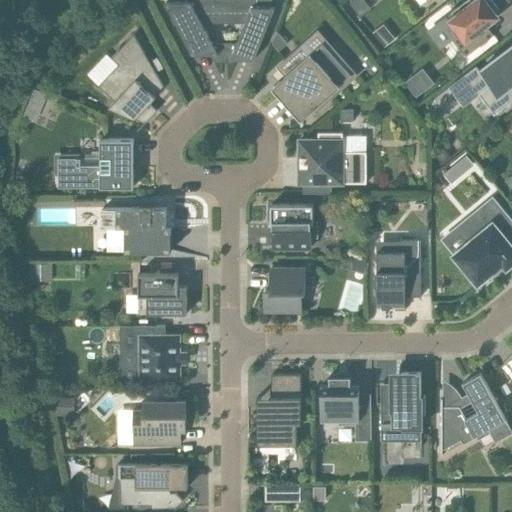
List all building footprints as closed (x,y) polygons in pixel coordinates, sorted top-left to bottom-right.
[(270,6),(272,0),(182,0),(183,2),(166,2),(193,54),(206,47),(210,54),(214,54),(216,58),(231,58),(230,59),(239,59),(241,53),(254,59),(276,6),(270,6)] [(371,9),(364,0),(354,0),(349,4),(359,17),(371,9)] [(500,10),(491,0),(476,0),(472,3),(470,0),(467,0),(452,12),(453,13),(454,12),(456,16),(450,20),(460,33),(453,38),(466,55),(465,56),(466,57),(494,35),(494,34),(488,38),(482,31),(483,30),(482,29),(498,16),(495,13),(498,11),(499,11),(500,10)] [(280,50),(288,43),(278,32),(273,43),(280,50)] [(155,95),(164,85),(134,33),(112,57),(119,63),(99,85),(115,100),(109,106),(146,123),(158,110),(146,98),(150,93),(155,98),(156,96),(155,95)] [(346,79),(326,57),(332,52),(318,35),(283,66),(288,73),(278,82),(291,97),(286,102),(301,120),(352,75),(351,74),(346,79)] [(511,46),(480,71),(491,85),(479,94),(495,115),(511,101),(511,46)] [(434,83),(423,69),(405,83),(416,97),(434,83)] [(28,114),(43,119),(51,92),(37,87),(28,114)] [(353,121),(353,109),(342,108),(341,120),(353,121)] [(300,183),(304,183),(304,190),(332,191),(332,183),(367,183),(367,152),(367,136),(343,136),(343,133),(319,133),(319,140),(300,140),(300,159),(300,183)] [(134,187),(134,139),(101,139),(101,165),(81,165),(81,158),(59,158),(59,187),(134,187)] [(452,158),(443,147),(434,155),(442,166),(452,158)] [(457,180),(479,160),(471,152),(449,172),(457,180)] [(507,268),(511,264),(511,220),(494,198),(473,214),(476,217),(463,228),(472,239),(453,254),(478,285),(503,264),(507,268)] [(314,222),(314,204),(271,204),(272,223),(274,223),(273,248),(312,247),(312,237),(318,237),(318,221),(314,222)] [(152,208),(152,205),(141,205),(141,208),(103,208),(104,227),(126,227),(126,252),(171,251),(171,225),(167,225),(167,207),(152,208)] [(406,310),(406,297),(422,297),(421,240),(401,240),(401,252),(377,252),(378,307),(405,307),(405,310),(406,310)] [(365,274),(366,257),(351,257),(349,269),(365,274)] [(51,280),(51,264),(30,264),(30,280),(51,280)] [(302,310),(302,291),(305,291),(305,268),(272,268),(272,290),(266,290),(266,310),(302,310)] [(179,285),(179,274),(139,274),(139,296),(148,296),(148,314),(163,314),(163,316),(176,316),(176,313),(188,313),(187,285),(179,285)] [(141,380),(180,379),(180,335),(141,336),(141,380)] [(64,383),(64,368),(52,368),(52,383),(64,383)] [(403,434),(421,434),(421,415),(425,414),(425,395),(421,395),(421,372),(401,372),(401,382),(392,382),(381,382),(381,441),(401,440),(401,443),(403,443),(403,434)] [(511,433),(511,428),(481,373),(463,382),(479,411),(467,418),(460,406),(443,406),(443,398),(442,398),(442,454),(443,454),(443,449),(445,449),(461,440),(464,444),(477,437),(490,429),(496,442),(511,433)] [(260,443),(258,443),(258,445),(296,444),(296,447),(298,447),(297,424),(301,424),(302,374),(272,374),(272,408),(260,408),(260,443)] [(351,385),(351,376),(330,376),(330,385),(322,385),(322,420),(338,420),(338,425),(356,425),(357,440),(372,440),(372,392),(360,392),(359,385),(351,385)] [(56,397),(56,415),(73,415),(73,398),(56,397)] [(174,429),(181,429),(186,429),(186,401),(144,401),(144,409),(135,409),(135,429),(144,429),(144,444),(174,444),(174,429)] [(171,492),(171,487),(188,487),(188,464),(120,464),(121,491),(125,491),(125,504),(152,504),(152,508),(176,508),(184,500),(176,492),(171,492)] [(297,500),(297,501),(301,501),(301,484),(265,484),(265,486),(267,486),(267,500),(297,500)]
